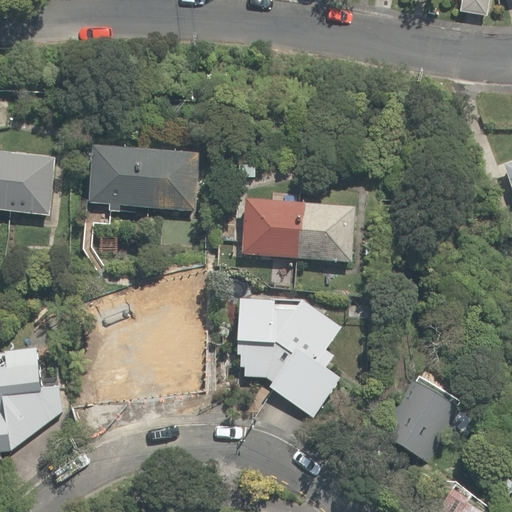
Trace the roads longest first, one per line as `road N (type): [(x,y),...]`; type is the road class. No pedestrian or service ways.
road 1 (residential): [(0,19),(160,12),(511,41)]
road 2 (residential): [(344,511),(258,455),(215,445),(139,452),(101,467),(37,511)]
